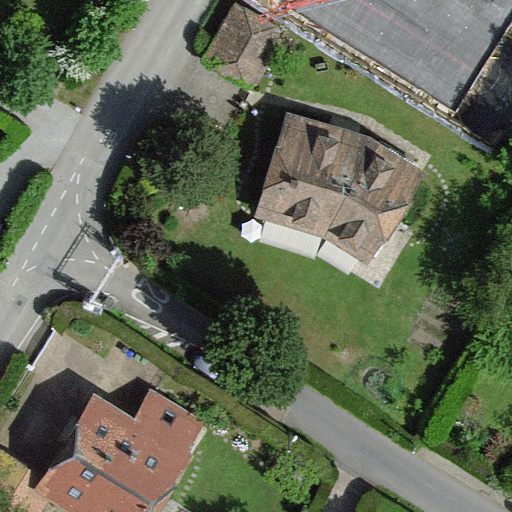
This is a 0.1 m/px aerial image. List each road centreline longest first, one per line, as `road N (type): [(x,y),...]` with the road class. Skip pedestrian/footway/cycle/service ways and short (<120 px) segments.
road 1 (residential): [(56,236),(471,511)]
road 2 (residential): [(183,0),(56,236)]
